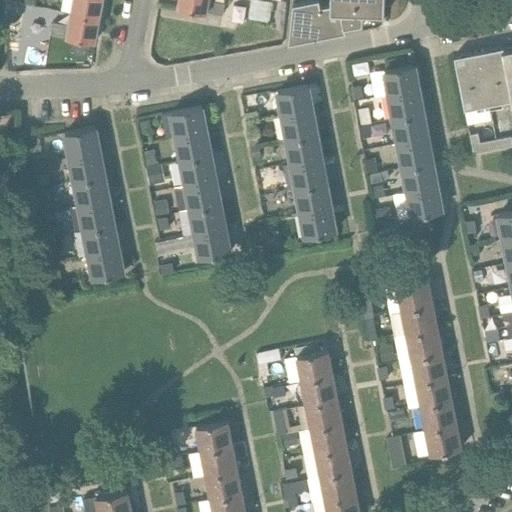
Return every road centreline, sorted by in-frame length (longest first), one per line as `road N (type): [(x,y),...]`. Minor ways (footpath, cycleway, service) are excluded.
road 1 (residential): [(126,84),(424,34)]
road 2 (residential): [(0,89),(126,84)]
